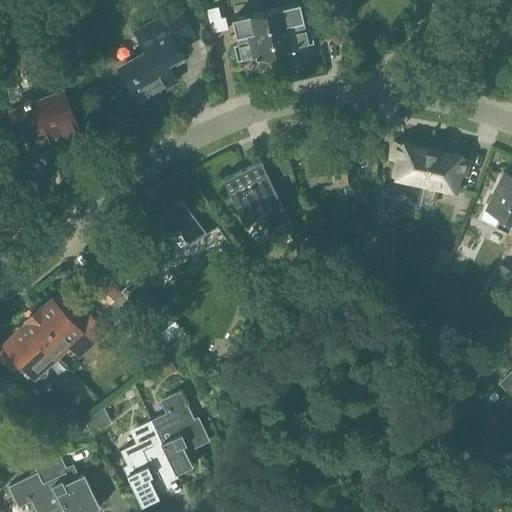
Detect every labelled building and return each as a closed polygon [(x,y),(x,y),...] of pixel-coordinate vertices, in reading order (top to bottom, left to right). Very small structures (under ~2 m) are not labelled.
[(265,11),(276,51),(313,42),(310,27),(305,28),(299,3),(265,11)] [(219,7),(208,10),(213,33),(228,29),(225,17),(221,18),(219,7)] [(195,35),(192,29),(181,9),(138,32),(147,49),(116,66),(137,102),(177,80),(168,64),(183,56),(177,44),(195,35)] [(238,60),(276,51),(265,11),(233,18),(239,43),(234,44),(238,60)] [(8,109),(20,140),(31,136),(36,148),(56,139),(58,144),(82,134),(64,87),(8,109)] [(335,143),(337,156),(307,159),(311,187),(349,183),(348,178),(359,177),(355,140),(335,143)] [(394,176),(391,193),(408,197),(406,205),(419,208),(420,203),(432,150),(412,146),(410,143),(404,142),(401,143),(396,142),(392,159),(398,160),(394,176)] [(432,150),(420,203),(433,206),(438,186),(456,190),(459,174),(464,175),(468,158),(464,157),(461,155),(455,153),(452,155),(432,150)] [(274,159),(282,177),(291,173),(285,154),(274,159)] [(223,178),(242,222),(265,212),(277,238),(294,230),(261,160),(223,178)] [(487,208),(482,219),(496,226),(508,232),(511,223),(511,176),(504,173),(487,208)] [(148,261),(155,270),(206,233),(182,200),(131,238),(140,250),(132,258),(141,267),(148,261)] [(371,255),(372,233),(364,232),(362,253),(371,255)] [(372,233),(371,255),(385,258),(386,234),(372,233)] [(440,247),(433,267),(446,271),(453,252),(440,247)] [(511,270),(500,263),(485,291),(500,300),(511,279),(511,270)] [(28,320),(29,322),(30,321),(42,334),(39,337),(56,355),(68,344),(80,356),(105,333),(86,313),(78,320),(56,297),(41,311),(39,309),(28,320)] [(144,320),(133,329),(159,360),(170,351),(144,320)] [(30,321),(29,322),(5,345),(8,347),(0,354),(13,368),(14,366),(24,376),(30,371),(34,376),(36,377),(37,378),(38,378),(40,378),(42,378),(43,378),(44,377),(46,376),(47,375),(47,374),(48,372),(48,371),(48,369),(48,368),(47,366),(46,365),(56,355),(39,337),(42,334),(30,321)] [(175,322),(159,335),(172,350),(188,337),(175,322)] [(168,375),(177,371),(169,354),(161,360),(168,375)] [(510,439),(511,437),(511,369),(501,379),(510,389),(495,404),(496,405),(486,414),(510,439)] [(150,421),(175,473),(176,474),(193,466),(189,457),(198,452),(195,447),(210,440),(198,416),(194,418),(181,390),(163,398),(170,411),(150,421)] [(52,411),(53,413),(55,414),(57,416),(59,417),(60,418),(62,418),(64,419),(67,420),(69,420),(71,420),(73,420),(75,420),(77,419),(62,402),(52,411)] [(111,423),(103,406),(85,421),(90,434),(111,423)] [(175,473),(150,421),(134,428),(140,441),(120,450),(127,465),(123,467),(142,506),(159,498),(152,484),(175,473)] [(36,511),(49,511),(93,492),(84,474),(79,476),(73,464),(66,467),(60,455),(58,456),(58,457),(35,468),(37,473),(8,486),(17,503),(30,497),(36,511)] [(93,492),(49,511),(91,511),(101,508),(93,492)]
